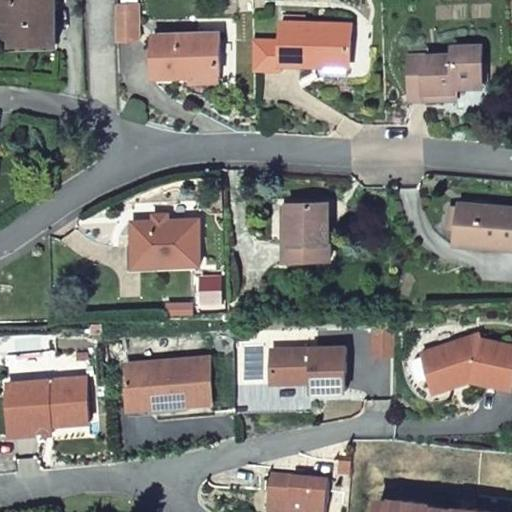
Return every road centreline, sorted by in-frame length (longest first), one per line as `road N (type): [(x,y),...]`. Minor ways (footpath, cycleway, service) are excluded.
road 1 (residential): [(139,158),(242,147),(511,159)]
road 2 (residential): [(147,477),(377,423)]
road 3 (residential): [(99,0),(139,158)]
road 4 (residential): [(0,241),(139,158)]
road 5 (unknown): [(139,158),(91,111),(0,102)]
road 6 (residential): [(17,486),(147,477)]
